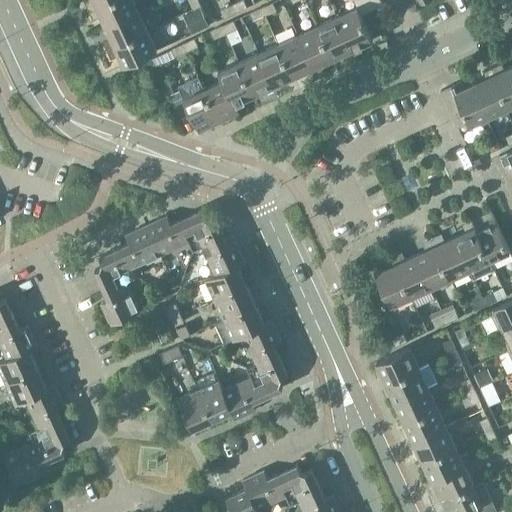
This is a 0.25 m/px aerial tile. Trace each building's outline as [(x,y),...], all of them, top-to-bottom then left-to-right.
[(88,0),(87,6),(89,10),(110,0),(88,0)] [(101,15),(106,26),(138,11),(133,0),(110,0),(89,10),(91,15),(97,17),(101,15)] [(188,0),(193,9),(201,5),(198,0),(188,0)] [(243,0),(242,0),(232,5),(236,13),(247,7),(243,0)] [(380,0),(364,0),(356,4),(357,8),(358,8),(361,15),(383,5),(380,0)] [(261,7),(265,15),(277,10),(273,2),(261,7)] [(220,10),(224,18),(236,13),(232,5),(220,10)] [(209,26),(200,7),(187,13),(196,32),(209,26)] [(265,15),(261,7),(250,12),(254,21),(265,15)] [(357,8),(337,17),(352,50),(373,40),(361,15),(358,8),(357,8)] [(105,45),(107,49),(147,30),(138,11),(106,26),(111,38),(107,39),(105,45)] [(337,17),(317,26),(333,59),(352,50),(337,17)] [(222,25),(226,33),(237,28),(234,20),(222,25)] [(226,33),(222,25),(211,31),(214,39),(226,33)] [(317,26),(298,35),(313,68),(333,59),(317,26)] [(147,30),(107,49),(109,54),(115,56),(119,54),(124,66),(157,51),(147,30)] [(298,35),(278,44),(293,77),(313,68),(298,35)] [(183,44),(187,52),(198,46),(194,38),(183,44)] [(187,52),(183,44),(172,49),(175,57),(187,52)] [(278,44),(259,53),(274,86),(293,77),(278,44)] [(259,53),(239,62),(254,95),(274,86),(259,53)] [(219,71),(223,81),(224,81),(235,104),(254,95),(239,62),(219,71)] [(501,63),(492,67),(511,107),(511,106),(511,66),(504,70),(501,63)] [(487,78),(476,83),(491,116),(495,114),(502,116),(509,113),(511,107),(492,67),(484,71),(487,78)] [(223,81),(204,90),(219,123),(240,113),(235,104),(224,81),(223,81)] [(491,116),(476,83),(464,88),(461,81),(441,90),(458,127),(469,122),(470,126),(476,123),(482,125),(489,122),(491,116)] [(219,123),(204,90),(184,99),(199,132),(219,123)] [(511,161),(511,150),(500,156),(502,161),(508,163),(511,161)] [(238,265),(238,266),(246,263),(236,241),(228,245),(215,215),(205,220),(200,210),(170,223),(167,216),(146,225),(160,254),(189,241),(193,250),(203,246),(216,274),(216,275),(238,265)] [(486,222),(476,227),(475,228),(490,260),(510,251),(492,210),(487,212),(484,219),(486,222)] [(467,231),(455,237),(470,269),(490,260),(475,228),(476,227),(472,219),(467,221),(465,228),(467,231)] [(160,254),(146,225),(125,235),(129,242),(99,256),(104,265),(95,270),(105,291),(109,299),(101,303),(111,325),(140,311),(126,281),(136,277),(131,268),(160,254)] [(436,236),(432,238),(451,278),(470,269),(455,237),(444,242),(442,238),(436,236)] [(427,249),(416,255),(431,288),(451,278),(432,238),(428,240),(426,246),(427,249)] [(397,254),(393,256),(411,297),(431,288),(416,255),(405,260),(403,256),(397,254)] [(411,297),(393,256),(388,258),(386,264),(388,268),(376,273),(391,306),(411,297)] [(206,278),(216,299),(247,285),(238,266),(238,265),(216,275),(216,274),(206,278)] [(216,299),(225,319),(256,305),(247,285),(216,299)] [(483,297),(486,305),(498,300),(494,292),(483,297)] [(486,305),(483,297),(471,302),(475,310),(486,305)] [(0,341),(8,358),(8,359),(30,348),(30,349),(38,346),(28,324),(20,328),(7,298),(0,301),(0,341)] [(511,299),(490,310),(499,330),(511,324),(511,299)] [(166,307),(171,316),(180,312),(176,303),(166,307)] [(234,340),(244,335),(243,334),(265,324),(264,323),(256,305),(225,319),(234,340)] [(453,306),(441,311),(447,323),(459,318),(453,306)] [(430,316),(436,328),(447,323),(441,311),(430,316)] [(180,312),(171,316),(175,326),(184,321),(180,312)] [(251,376),(224,389),(223,390),(233,411),(231,412),(235,419),(257,409),(253,402),(283,388),(278,379),(288,374),(274,345),(282,341),(272,319),(264,323),(265,324),(243,334),(244,335),(257,363),(247,367),(251,376)] [(511,324),(499,330),(509,350),(511,348),(511,324)] [(176,329),(181,339),(190,335),(186,325),(176,329)] [(150,332),(155,345),(169,339),(164,326),(150,332)] [(392,339),(396,347),(407,342),(403,333),(392,339)] [(443,342),(449,354),(457,350),(451,339),(443,342)] [(169,349),(173,359),(183,355),(178,345),(169,349)] [(377,362),(387,382),(419,367),(410,347),(398,353),(377,362)] [(8,359),(8,358),(0,361),(0,367),(7,383),(38,368),(30,349),(30,348),(8,359)] [(173,359),(169,349),(160,354),(164,363),(173,359)] [(457,350),(449,354),(454,365),(462,361),(457,350)] [(387,382),(396,402),(428,387),(437,383),(428,363),(419,367),(387,382)] [(38,368),(7,383),(17,404),(26,399),(26,398),(47,388),(47,387),(38,368)] [(475,376),(480,387),(487,384),(482,373),(475,376)] [(462,381),(467,393),(475,389),(470,378),(462,381)] [(219,380),(198,389),(213,420),(231,412),(233,411),(223,390),(224,389),(219,380)] [(26,398),(26,399),(39,427),(29,432),(34,441),(4,455),(17,484),(39,474),(36,466),(65,452),(60,443),(70,438),(57,409),(64,405),(54,383),(47,387),(47,388),(26,398)] [(396,402),(405,422),(437,406),(428,387),(396,402)] [(213,420),(198,389),(178,399),(192,430),(213,420)] [(475,389),(467,393),(472,404),(480,401),(475,389)] [(405,422),(414,441),(446,426),(437,406),(405,422)] [(480,421),(485,432),(493,428),(488,417),(480,421)] [(414,441),(423,461),(455,446),(446,426),(414,441)] [(493,428),(485,432),(490,443),(498,440),(493,428)] [(423,461),(432,480),(465,465),(455,446),(423,461)] [(300,501),(305,511),(340,511),(333,495),(325,499),(312,469),(302,473),(298,464),(268,478),(265,470),(242,481),(246,488),(247,488),(257,509),(259,508),(286,495),(291,505),(300,501)] [(431,499),(433,504),(474,485),(465,465),(432,480),(437,492),(433,494),(431,499)] [(474,485),(433,504),(435,508),(441,510),(445,508),(446,511),(469,511),(471,511),(483,506),(474,485)] [(260,511),(259,508),(257,509),(247,488),(246,488),(226,497),(232,511),(260,511)] [(494,500),(483,506),(471,511),(497,511),(499,511),(494,500)]
